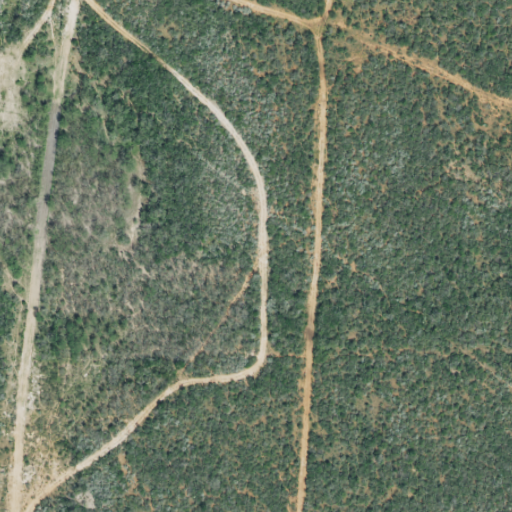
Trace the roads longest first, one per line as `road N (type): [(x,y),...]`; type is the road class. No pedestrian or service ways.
road 1 (residential): [(90,44),(153,68),(249,169),(253,324),(244,362),(105,454),(23,468)]
road 2 (residential): [(21,511),(28,324),(71,63),(90,44),(90,0)]
